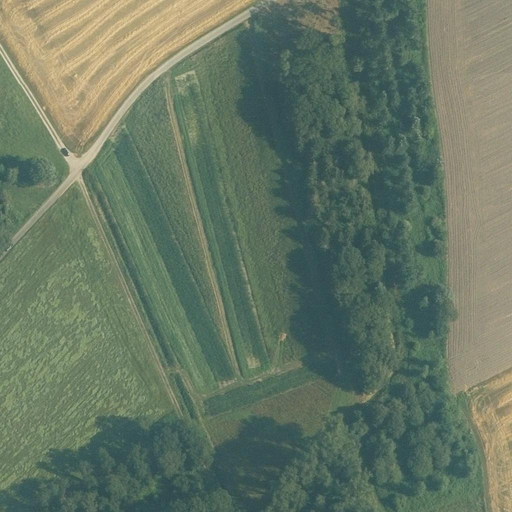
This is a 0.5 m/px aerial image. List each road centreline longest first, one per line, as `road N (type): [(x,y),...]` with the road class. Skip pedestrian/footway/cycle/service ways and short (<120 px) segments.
road 1 (unclassified): [(0,257),(142,88),(277,0)]
road 2 (track): [(79,171),(223,511)]
road 3 (track): [(79,171),(0,43)]
